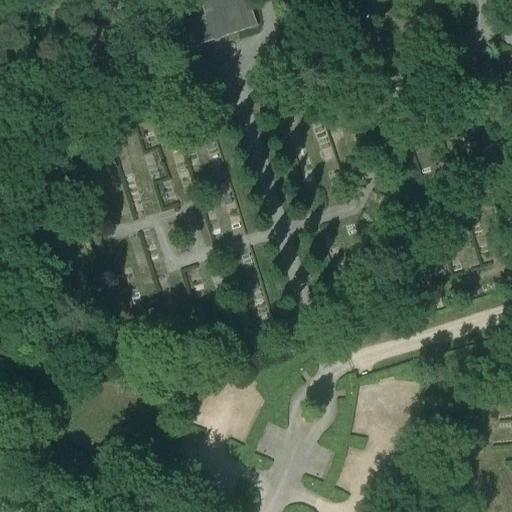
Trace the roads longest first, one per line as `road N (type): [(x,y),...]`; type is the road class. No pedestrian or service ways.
road 1 (unclassified): [(148,511),(0,431)]
road 2 (track): [(53,0),(0,118)]
